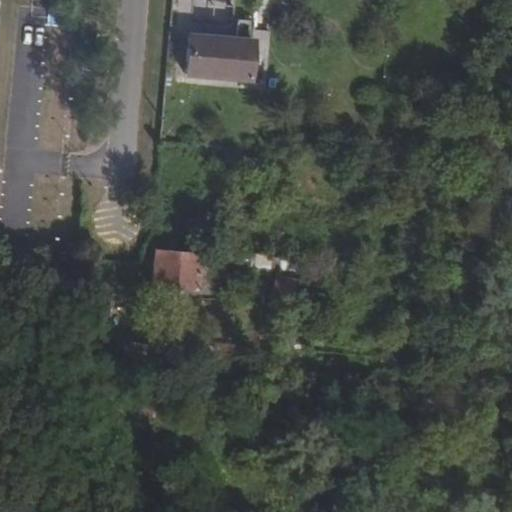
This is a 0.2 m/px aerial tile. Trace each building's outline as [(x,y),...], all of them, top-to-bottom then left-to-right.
[(187,73),(248,80),(253,39),(190,34),(187,73)] [(155,250),(154,263),(153,288),(197,291),(199,252),(155,250)] [(269,297),(290,302),(297,280),(277,274),(269,297)] [(290,302),(313,309),(320,287),(297,280),(290,302)] [(257,342),(265,316),(246,311),(238,337),(257,342)]
